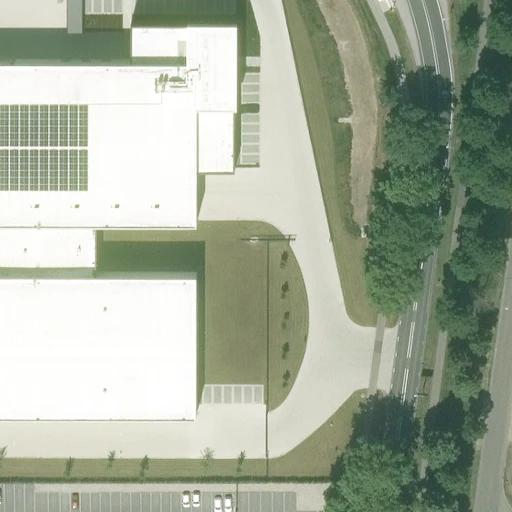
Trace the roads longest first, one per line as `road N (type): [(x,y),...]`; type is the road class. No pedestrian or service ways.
road 1 (secondary): [(386,511),(440,100),(421,0)]
road 2 (unclassified): [(483,511),(511,313)]
